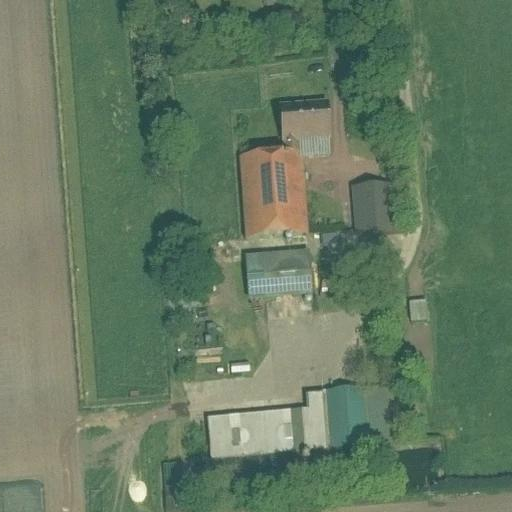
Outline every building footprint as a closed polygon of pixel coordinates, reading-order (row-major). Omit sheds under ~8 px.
[(330,142),(328,108),(279,112),(282,146),(297,145),(330,142)] [(283,158),(237,162),(244,244),(310,239),(303,156),(298,157),(297,145),(282,146),(283,158)] [(391,189),(353,192),(357,238),(395,235),(391,189)] [(311,256),(350,253),(349,235),(310,239),(311,256)] [(308,255),(244,260),(248,303),(311,298),(308,255)] [(426,304),(409,305),(410,324),(427,323),(426,304)] [(387,447),(382,389),(304,396),(305,413),(309,455),(387,447)] [(305,413),(207,422),(211,464),(309,455),(305,413)] [(173,492),(194,490),(193,484),(201,483),(200,468),(171,472),(173,492)]
